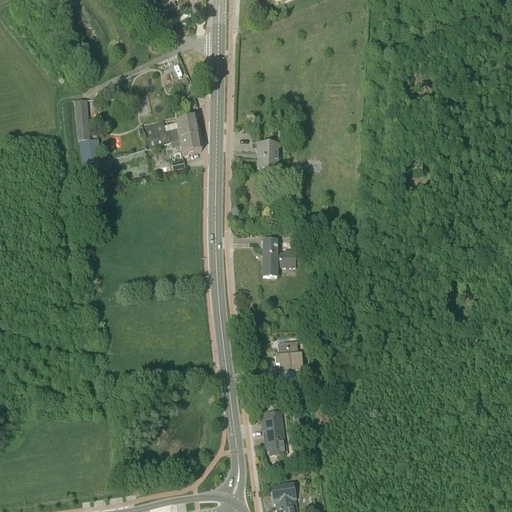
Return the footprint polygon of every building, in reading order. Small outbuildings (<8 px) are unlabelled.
[(74,104),(76,123),(78,144),(79,143),(89,142),(87,119),(86,103),(75,104),(74,104)] [(177,132),(166,135),(165,134),(163,123),(142,129),(144,135),(148,150),(171,144),(199,138),(196,121),(192,122),(176,126),(177,131),(177,132)] [(280,131),(280,140),(288,140),(289,131),(280,131)] [(180,148),(182,158),(201,153),(199,138),(171,144),(172,150),(180,148)] [(89,142),(79,143),(83,169),(101,164),(98,142),(89,142)] [(258,171),(279,171),(280,146),(251,145),(251,154),(258,154),(258,171)] [(175,164),(172,164),(173,171),(177,170),(184,170),(183,163),(175,164)] [(94,187),(102,185),(99,166),(90,168),(94,187)] [(288,243),(298,245),(300,236),(290,234),(288,243)] [(263,279),(277,280),(277,270),(295,270),(295,252),(284,252),(283,255),(277,255),(277,243),(260,243),(260,251),(263,251),(263,279)] [(247,341),(252,346),(256,341),(252,337),(247,341)] [(283,382),(292,382),(303,381),(301,355),(297,355),(296,344),(277,346),(278,357),(274,357),(275,363),(278,363),(279,369),(278,369),(279,371),(282,370),(283,382)] [(276,457),(285,456),(286,455),(282,414),(271,416),(272,416),(272,422),(261,423),(263,434),(265,433),(268,453),(276,452),(276,457)] [(276,511),(297,511),(295,502),(296,502),(293,487),(271,491),(274,506),(275,505),(276,511)]
